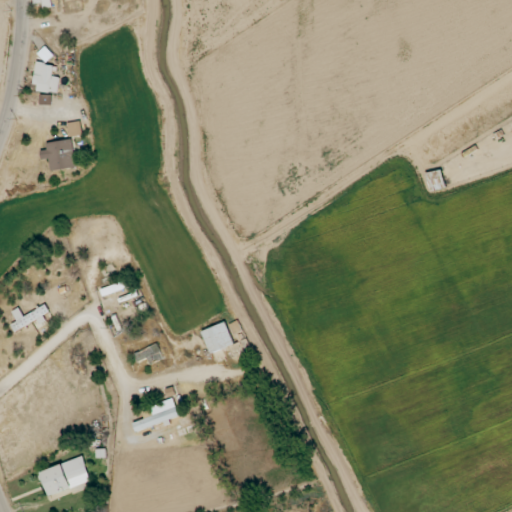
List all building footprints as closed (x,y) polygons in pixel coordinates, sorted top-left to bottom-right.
[(59,93),(60,77),(55,76),(56,65),(37,63),(34,91),(59,93)] [(68,123),(70,137),(83,135),(81,121),(68,123)] [(77,167),(72,139),(47,144),(48,150),(41,151),(42,160),(49,159),(52,171),(77,167)] [(433,192),(448,187),(442,169),(427,174),(433,192)] [(12,324),(15,330),(51,314),(47,305),(24,316),(20,308),(13,311),(18,322),(12,324)] [(212,353),(236,344),(227,322),(203,331),(212,353)] [(148,359),(150,365),(164,360),(158,344),(134,353),(138,363),(148,359)] [(134,422),(136,431),(181,417),(178,408),(134,422)] [(42,470),(50,495),(92,482),(84,458),(42,470)]
